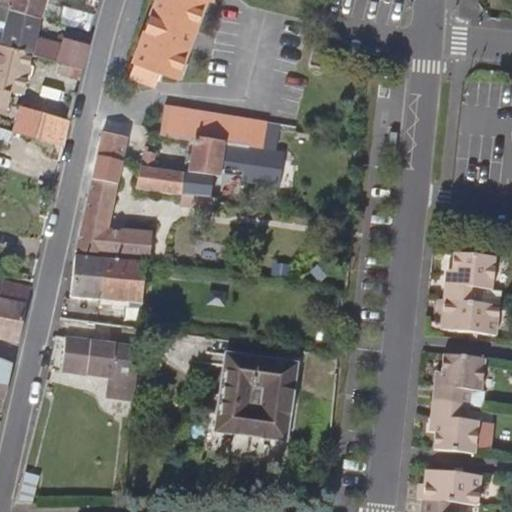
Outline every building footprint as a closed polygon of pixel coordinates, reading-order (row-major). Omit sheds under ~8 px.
[(39,14),(43,0),(0,0),(0,1),(7,4),(39,14)] [(151,0),(124,71),(126,72),(152,81),(170,88),(181,57),(164,50),(166,44),(178,48),(182,37),(188,40),(200,8),(205,11),(208,0),(151,0)] [(0,41),(31,52),(62,61),(82,68),(89,44),(63,35),(61,45),(33,36),(39,14),(7,4),(3,15),(0,26),(0,41)] [(55,5),(50,17),(76,25),(80,13),(55,5)] [(181,57),(188,40),(182,37),(178,48),(166,44),(164,50),(181,57)] [(22,92),(31,52),(0,41),(0,109),(4,110),(8,89),(22,92)] [(59,73),(78,80),(82,68),(62,61),(59,73)] [(147,95),(152,81),(126,72),(121,85),(147,95)] [(20,104),(11,129),(63,146),(69,120),(20,104)] [(168,105),(163,134),(193,140),(247,148),(268,151),(272,122),(168,105)] [(108,230),(123,161),(127,142),(102,131),(76,249),(106,253),(106,257),(147,262),(151,234),(123,231),(123,233),(108,230)] [(219,176),(230,178),(232,162),(245,163),(247,148),(193,140),(187,171),(219,176)] [(156,154),(143,151),(141,164),(136,189),(181,195),(182,182),(182,173),(154,169),(156,154)] [(243,179),(245,163),(232,162),(230,178),(243,179)] [(217,187),(182,182),(181,195),(216,200),(216,196),(217,187)] [(213,211),(215,202),(216,200),(181,195),(180,207),(213,211)] [(444,282),(442,299),(479,303),(481,288),(491,290),(495,257),(453,253),(450,282),(444,282)] [(142,304),(146,265),(146,264),(74,255),(69,297),(111,302),(111,310),(125,311),(125,302),(142,304)] [(31,287),(0,278),(0,338),(18,342),(31,287)] [(495,335),(499,306),(479,303),(442,299),(436,299),(434,314),(440,314),(439,328),(495,335)] [(107,397),(134,402),(140,347),(65,338),(61,369),(110,377),(107,397)] [(226,354),(214,430),(284,441),(295,364),(226,354)] [(481,390),(484,359),(442,354),(439,384),(432,383),(431,401),(468,405),(470,389),(481,390)] [(0,397),(5,399),(13,365),(0,360),(0,397)] [(466,421),(468,405),(431,401),(429,418),(435,418),(432,449),(474,454),(478,422),(466,421)] [(416,483),(414,499),(420,499),(458,503),(477,505),(481,476),(423,469),(422,484),(416,483)] [(456,511),(458,503),(420,499),(418,511),(456,511)]
